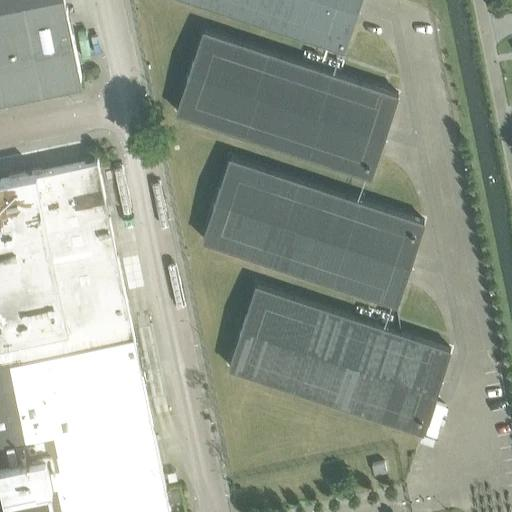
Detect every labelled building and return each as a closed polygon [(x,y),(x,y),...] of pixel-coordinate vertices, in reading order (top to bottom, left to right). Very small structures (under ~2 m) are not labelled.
[(0,0),(0,92),(82,76),(66,0),(0,0)] [(205,0),(345,46),(360,0),(205,0)] [(371,174),(399,92),(204,27),(177,109),(371,174)] [(396,301),(423,219),(230,155),(203,236),(396,301)] [(157,511),(170,509),(153,431),(117,254),(114,238),(99,158),(0,178),(0,511),(157,511)] [(422,429),(450,347),(256,282),(228,364),(422,429)] [(383,459),(373,461),(375,473),(386,471),(383,459)]
